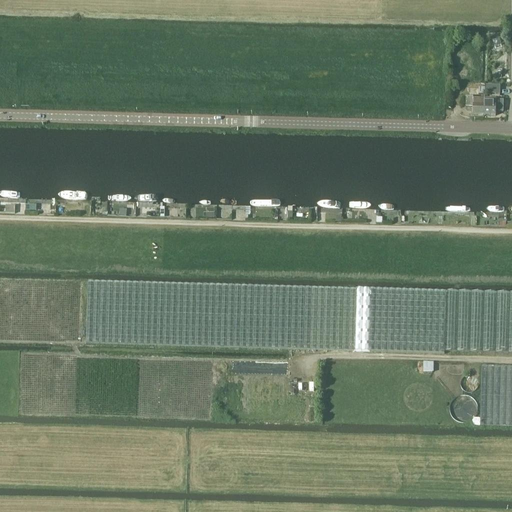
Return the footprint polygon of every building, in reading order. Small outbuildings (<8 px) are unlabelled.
[(499,95),(500,87),(486,86),(486,94),(499,95)] [(484,100),(473,100),(473,98),(466,97),(466,107),(473,108),(473,115),(484,115),(484,100)] [(496,100),(484,100),(484,115),(496,116),(496,112),(503,112),(503,101),(496,101),(496,100)] [(88,282),(86,343),(355,351),(444,353),(444,352),(511,353),(511,293),(217,286),(88,282)] [(433,372),(433,362),(423,362),(423,372),(433,372)] [(511,367),(482,367),(480,427),(511,427),(511,367)] [(477,415),(477,412),(477,409),(476,407),(475,405),(473,402),(471,400),(469,399),(466,398),(464,398),(461,398),(459,398),(456,400),(454,401),(452,403),(450,406),(449,409),(449,411),(449,414),(450,416),(451,419),(453,421),(455,423),(457,424),(460,425),(462,426),(465,426),(468,425),(470,424),(473,422),(475,420),(476,418),(477,415)]
